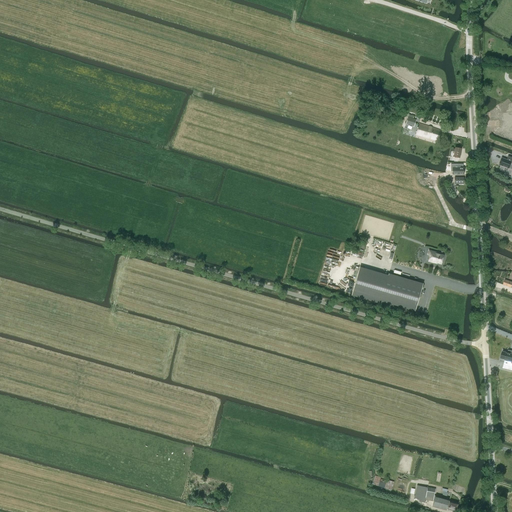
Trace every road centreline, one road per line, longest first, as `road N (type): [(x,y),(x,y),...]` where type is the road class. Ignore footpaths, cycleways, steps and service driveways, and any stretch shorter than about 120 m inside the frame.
road 1 (unclassified): [(486,350),(0,210)]
road 2 (secondary): [(486,350),(470,0)]
road 3 (track): [(295,6),(290,28),(446,98)]
road 4 (secondary): [(494,511),(486,350)]
